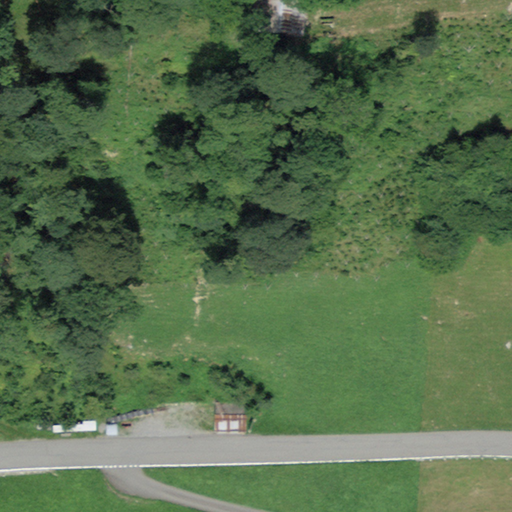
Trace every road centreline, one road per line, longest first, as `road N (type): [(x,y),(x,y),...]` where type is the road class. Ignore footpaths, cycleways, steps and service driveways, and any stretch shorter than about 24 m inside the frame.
road 1 (primary): [(117,452),(511,444)]
road 2 (residential): [(117,452),(119,468),(142,487),(235,511)]
